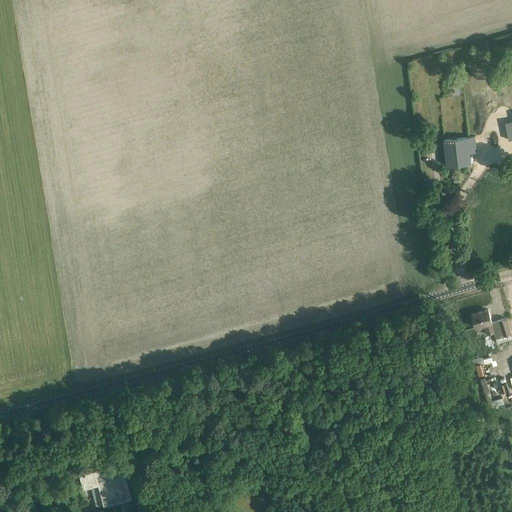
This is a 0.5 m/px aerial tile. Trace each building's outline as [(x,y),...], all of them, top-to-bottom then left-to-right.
[(470,152),(477,151),(475,136),(444,140),(447,165),(471,163),(470,152)] [(511,333),(509,328),(507,318),(492,322),(488,309),(472,314),(475,324),(476,327),(484,324),(487,334),(494,332),(496,338),(511,333)] [(478,376),(483,374),(481,364),(475,366),(478,376)] [(503,375),(495,376),(499,396),(509,395),(507,385),(505,385),(503,375)] [(485,377),(480,379),(484,393),(487,403),(492,401),(489,392),(485,377)] [(131,497),(125,476),(123,466),(95,473),(95,471),(79,475),(82,487),(90,485),(94,505),(131,497)] [(203,496),(205,502),(210,500),(211,502),(224,496),(219,482),(218,481),(205,486),(208,492),(202,495),(203,496)]
